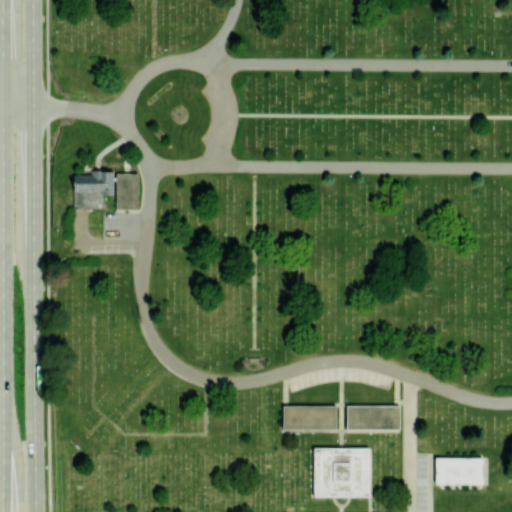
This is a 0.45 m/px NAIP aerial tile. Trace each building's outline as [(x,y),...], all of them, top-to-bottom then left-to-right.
[(73,207),(81,207),(102,207),(102,194),(113,194),(113,170),(100,170),(100,168),(90,169),(90,173),(73,174),(73,207)] [(116,172),(138,172),(137,208),(115,207),(116,172)] [(283,405),(336,405),(336,428),(283,427),(283,405)] [(346,405),(399,405),(399,428),(346,427),(346,405)] [(313,446),(340,446),(369,446),(369,495),(348,495),(333,495),(313,495),(313,446)] [(435,456),(486,456),(486,483),(435,483),(435,456)]
